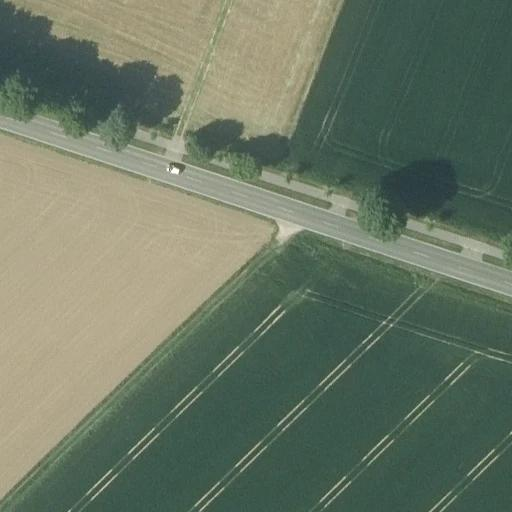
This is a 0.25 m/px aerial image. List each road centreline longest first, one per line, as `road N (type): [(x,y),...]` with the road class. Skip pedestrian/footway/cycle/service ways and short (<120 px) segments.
road 1 (tertiary): [(511,285),(0,116)]
road 2 (track): [(343,205),(331,216),(299,215),(257,265),(0,509)]
